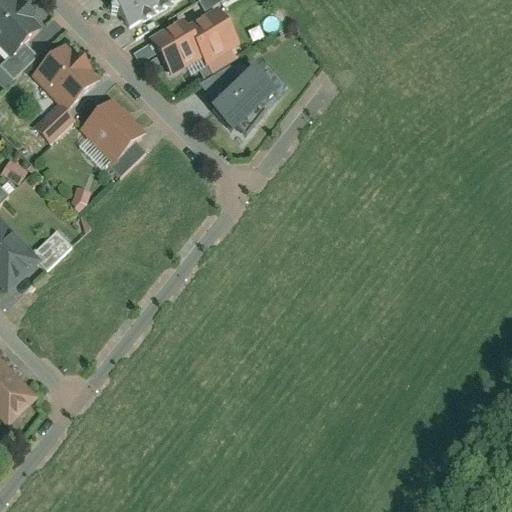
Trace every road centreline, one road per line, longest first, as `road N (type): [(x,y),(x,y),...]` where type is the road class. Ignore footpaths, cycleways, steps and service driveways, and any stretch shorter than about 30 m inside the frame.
road 1 (residential): [(50,0),(243,199)]
road 2 (residential): [(78,404),(243,199)]
road 3 (residential): [(243,199),(326,97)]
road 4 (residential): [(0,499),(78,404)]
